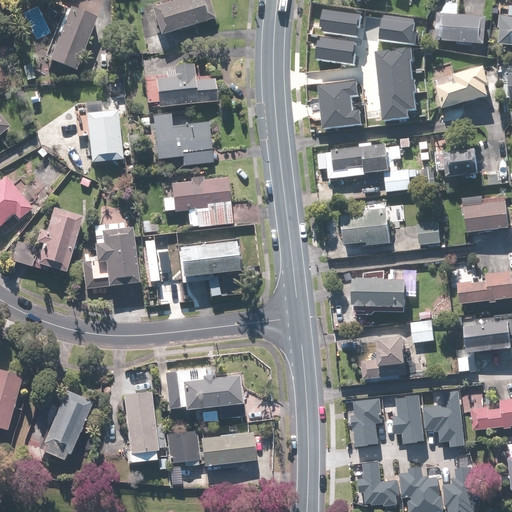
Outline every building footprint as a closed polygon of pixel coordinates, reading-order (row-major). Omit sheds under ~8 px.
[(207,0),(184,0),(149,13),(159,40),(215,20),(207,0)] [(95,22),(67,11),(67,14),(62,12),(53,36),(57,38),(47,65),(74,75),(95,22)] [(379,50),(384,25),(334,14),(325,54),(357,61),(360,45),(379,50)] [(436,15),(433,43),(483,49),(486,21),(436,15)] [(498,32),(496,48),(511,49),(511,19),(498,18),(497,32),(498,32)] [(391,26),(385,51),(401,55),(407,30),(391,26)] [(31,65),(22,68),(26,83),(35,80),(31,65)] [(171,76),(142,80),(145,106),(155,105),(156,112),(215,104),(212,82),(193,84),(192,73),(191,73),(191,68),(170,71),(171,76)] [(433,83),(440,111),(486,100),(483,90),(488,89),(483,70),(433,83)] [(334,78),(328,78),(325,107),(348,110),(347,113),(358,114),(359,110),(379,112),(381,85),(365,83),(366,78),(360,77),(360,74),(334,71),(334,78)] [(100,105),(81,107),(89,166),(121,162),(115,114),(101,115),(100,105)] [(402,105),(382,106),(384,128),(404,126),(402,105)] [(211,152),(210,152),(207,124),(185,126),(185,128),(170,130),(169,116),(150,118),(156,163),(174,160),(181,159),(182,168),(212,165),(211,152)] [(0,136),(9,129),(0,118),(0,136)] [(327,182),(349,180),(349,177),(387,174),(385,147),(330,153),(330,155),(324,155),(327,182)] [(442,155),(444,181),(477,177),(474,151),(442,155)] [(406,175),(383,177),(384,194),(408,192),(406,175)] [(0,226),(12,217),(17,222),(31,211),(25,204),(35,196),(26,185),(16,193),(4,179),(0,182),(0,226)] [(163,214),(172,213),(172,215),(186,213),(188,230),(196,229),(196,230),(232,227),(229,204),(228,204),(225,180),(202,183),(201,179),(189,180),(190,184),(169,186),(171,199),(161,200),(163,214)] [(509,232),(505,198),(459,204),(464,238),(509,232)] [(15,244),(10,264),(63,280),(81,220),(51,211),(44,235),(36,232),(31,249),(15,244)] [(386,214),(340,218),(342,246),(365,244),(366,249),(388,247),(386,214)] [(441,245),(438,223),(415,226),(418,247),(441,245)] [(121,228),(92,230),(94,257),(82,258),(84,290),(138,287),(134,232),(121,233),(121,228)] [(232,244),(176,252),(180,281),(237,273),(232,244)] [(511,300),(509,274),(456,280),(459,307),(511,300)] [(404,283),(351,282),(351,317),(375,317),(375,314),(404,314),(404,283)] [(431,320),(410,322),(412,344),(433,342),(431,320)] [(505,323),(461,328),(464,355),(508,350),(505,323)] [(400,340),(375,342),(376,359),(361,360),(362,381),(402,378),(400,340)] [(242,387),(236,388),(235,378),(216,380),(215,376),(201,378),(200,370),(164,374),(168,411),(182,410),(182,413),(200,411),(201,421),(245,416),(242,387)] [(0,432),(5,434),(20,379),(0,373),(0,432)] [(424,404),(427,428),(435,427),(436,429),(441,428),(442,439),(451,438),(452,444),(464,442),(459,389),(443,391),(444,402),(424,404)] [(55,413),(44,408),(25,452),(46,462),(48,457),(59,462),(62,456),(65,458),(90,402),(64,391),(55,413)] [(149,394),(121,396),(126,464),(154,462),(149,394)] [(395,416),(396,431),(403,430),(405,443),(418,441),(418,439),(425,438),(421,394),(398,396),(400,415),(395,416)] [(353,413),(356,446),(380,444),(378,421),(384,420),(381,396),(355,399),(356,413),(353,413)] [(511,428),(511,399),(468,405),(471,433),(511,428)] [(194,433),(165,435),(169,486),(189,485),(187,467),(252,463),(250,438),(195,441),(194,433)] [(511,458),(506,459),(508,476),(500,477),(501,484),(507,483),(508,495),(511,495),(511,458)] [(367,488),(368,501),(373,500),(373,503),(386,502),(386,505),(399,504),(398,493),(402,493),(400,477),(383,479),(381,459),(364,461),(365,476),(360,476),(361,489),(367,488)] [(408,497),(409,511),(414,511),(445,509),(443,494),(440,494),(438,477),(430,478),(429,475),(424,475),(423,465),(409,466),(410,470),(401,471),(403,496),(412,495),(412,497),(408,497)] [(450,503),(450,511),(473,511),(473,507),(476,507),(472,465),(456,466),(457,476),(452,476),(453,481),(444,482),(446,504),(450,503)]
